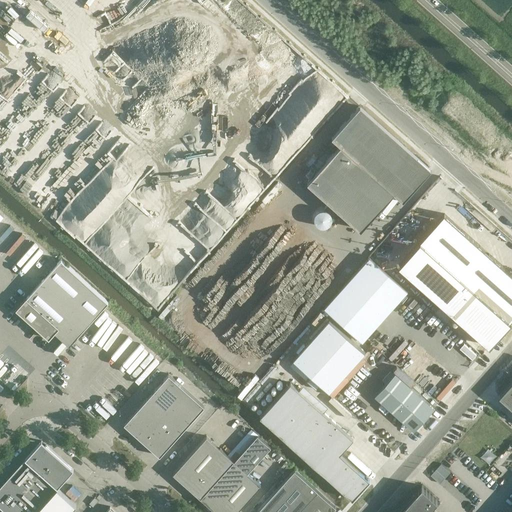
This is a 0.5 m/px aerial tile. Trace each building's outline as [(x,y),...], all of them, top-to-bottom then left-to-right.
[(112,64),(106,66),(109,74),(121,69),(117,59),(111,61),(112,64)] [(14,90),(0,105),(0,167),(67,225),(97,191),(126,216),(137,214),(136,210),(120,209),(143,204),(140,204),(142,201),(140,186),(150,184),(150,179),(153,181),(153,182),(162,189),(170,181),(159,171),(153,178),(121,184),(120,174),(140,176),(156,158),(138,143),(123,161),(68,115),(75,107),(78,109),(80,96),(14,90)] [(333,215),(338,209),(361,229),(394,191),(403,199),(430,169),(359,106),(332,136),(341,144),(307,181),(329,201),(324,207),(324,209),(323,209),(321,209),(319,209),(318,210),(316,211),(315,213),(314,215),(314,217),(314,218),(314,220),(315,222),(316,224),(318,225),(319,226),(321,226),(323,226),(325,226),(327,225),(328,224),(330,223),(330,222),(331,220),(331,219),(331,217),(331,215),(333,215)] [(511,273),(444,213),(399,265),(489,345),(511,321),(510,321),(511,318),(511,273)] [(363,340),(407,290),(369,256),(325,307),(363,340)] [(61,258),(26,296),(14,310),(12,309),(12,310),(22,319),(25,316),(49,338),(63,322),(78,335),(109,301),(61,258)] [(328,319),(293,358),(329,391),(365,351),(328,319)] [(395,372),(375,395),(414,430),(434,407),(395,372)] [(169,373),(155,388),(173,405),(187,389),(169,373)] [(353,438),(291,382),(262,414),(260,416),(346,494),(352,499),(370,480),(340,453),(353,438)] [(511,382),(500,396),(511,406),(511,405),(511,382)] [(155,388),(138,408),(150,419),(155,424),(165,414),(173,405),(155,388)] [(187,389),(173,405),(191,420),(205,405),(187,389)] [(191,420),(173,405),(165,414),(183,430),(191,420)] [(138,408),(124,423),(136,434),(150,419),(138,408)] [(183,430),(165,414),(155,424),(161,429),(173,440),(183,430)] [(150,419),(136,434),(148,444),(161,429),(155,424),(150,419)] [(161,429),(148,444),(160,455),(173,440),(161,429)] [(206,435),(173,472),(200,497),(257,433),(258,433),(253,429),(229,455),(206,435)] [(257,433),(200,497),(217,511),(235,511),(261,484),(247,472),(271,445),(257,433)] [(69,511),(76,505),(57,487),(74,469),(46,444),(43,447),(39,444),(42,441),(41,440),(0,486),(0,506),(6,511),(69,511)] [(440,483),(450,471),(441,463),(430,475),(440,483)] [(259,511),(297,511),(318,489),(294,468),(257,510),(259,511)] [(436,511),(431,507),(432,505),(437,499),(422,485),(397,511),(511,511),(511,508),(508,511),(436,511)] [(318,489),(297,511),(330,511),(336,506),(318,489)]
